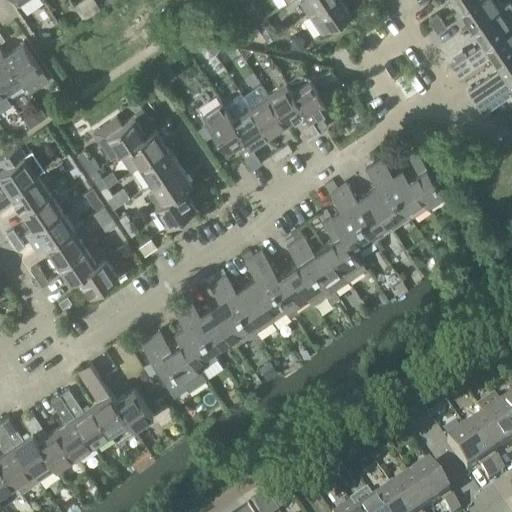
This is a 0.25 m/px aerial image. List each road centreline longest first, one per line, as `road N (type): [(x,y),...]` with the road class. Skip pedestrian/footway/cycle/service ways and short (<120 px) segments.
road 1 (residential): [(65,352),(254,227)]
road 2 (residential): [(254,227),(393,116)]
road 3 (residential): [(254,227),(150,85)]
road 4 (residential): [(393,116),(453,77),(408,14)]
road 5 (residential): [(408,14),(351,47),(393,116)]
